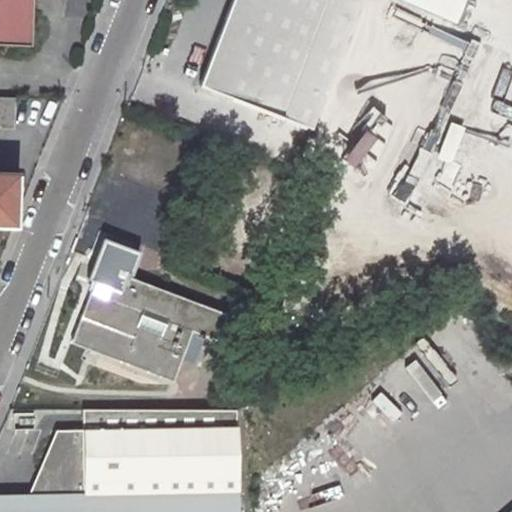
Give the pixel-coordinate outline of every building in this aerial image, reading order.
[(0,0),(0,46),(31,48),(33,0),(0,0)] [(332,0),(233,0),(201,88),(286,122),(332,0)] [(332,0),(286,122),(314,133),(365,0),(332,0)] [(396,0),(458,24),(468,0),(396,0)] [(0,129),(13,130),(13,98),(0,97),(0,129)] [(14,167),(0,166),(0,221),(13,222),(14,167)] [(226,314),(123,274),(115,294),(89,284),(69,334),(172,374),(181,350),(194,355),(201,335),(215,341),(226,314)] [(469,380),(498,410),(511,396),(511,385),(489,361),(469,380)] [(44,484),(45,496),(236,494),(234,411),(75,407),(75,427),(53,427),(37,471),(44,484)] [(33,484),(29,496),(45,496),(44,484),(37,471),(33,484)] [(0,511),(236,511),(236,494),(45,496),(29,496),(0,496),(0,511)]
